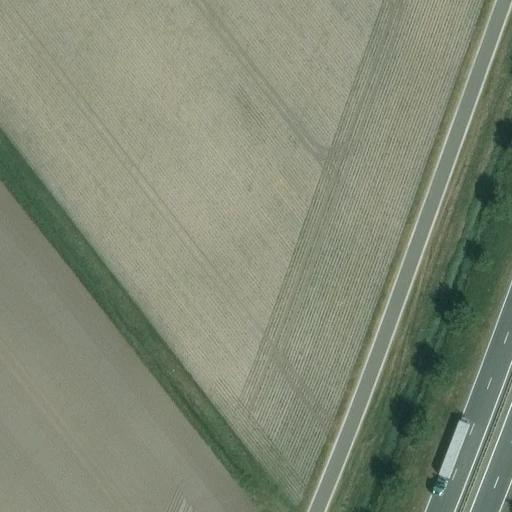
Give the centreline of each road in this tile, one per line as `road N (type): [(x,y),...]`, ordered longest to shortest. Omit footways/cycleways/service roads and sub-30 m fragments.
road 1 (unclassified): [(318,511),(505,0)]
road 2 (trunk): [(511,321),(440,511)]
